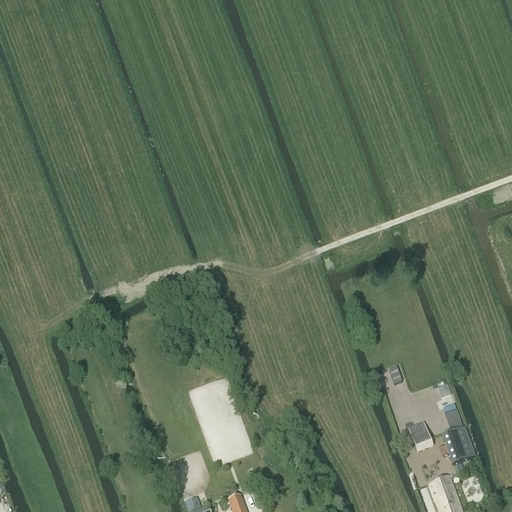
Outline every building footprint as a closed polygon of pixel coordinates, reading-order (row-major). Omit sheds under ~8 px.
[(401,382),(396,368),(388,371),(393,385),(401,382)] [(432,449),(423,424),(407,430),(416,455),(432,449)] [(452,467),(474,458),(464,428),(441,436),(452,467)] [(438,511),(460,511),(449,480),(451,479),(450,477),(427,486),(435,505),(438,511)] [(195,499),(185,503),(187,511),(193,511),(199,510),(195,499)] [(244,511),(240,500),(229,504),(231,511),(244,511)]
